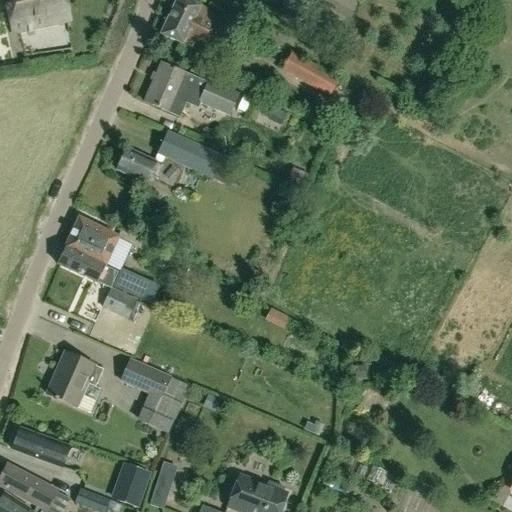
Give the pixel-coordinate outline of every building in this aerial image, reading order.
[(4,0),(9,17),(12,33),(70,20),(69,18),(65,0),(4,0)] [(204,56),(222,20),(199,8),(199,7),(185,0),(176,0),(161,35),(182,45),(175,58),(213,76),(216,70),(201,63),(204,56)] [(300,0),(297,11),(314,16),(317,4),(311,2),(311,0),(300,0)] [(280,71),(328,97),(338,78),(290,53),(280,71)] [(144,103),(179,118),(186,104),(198,109),(200,104),(229,116),(254,127),(264,105),(238,94),(208,81),(207,83),(186,74),(161,64),(144,103)] [(149,176),(172,187),(182,166),(211,180),(223,186),(234,163),(167,133),(157,155),(165,158),(161,166),(155,163),(126,149),(116,171),(145,185),(149,176)] [(293,169),(287,182),(301,189),(307,175),(293,169)] [(78,219),(64,248),(104,267),(117,240),(118,238),(78,219)] [(122,229),(118,238),(117,240),(131,247),(139,251),(145,240),(122,229)] [(117,274),(104,267),(64,248),(64,249),(65,249),(57,265),(96,284),(96,283),(110,289),(117,274)] [(112,287),(149,305),(158,286),(121,269),(112,287)] [(143,304),(111,288),(101,307),(133,323),(143,304)] [(46,395),(75,408),(86,383),(94,387),(102,371),(64,354),(46,395)] [(171,377),(129,359),(119,383),(148,395),(136,421),(169,435),(189,387),(170,379),(171,377)] [(362,378),(361,367),(349,368),(350,379),(362,378)] [(279,370),(255,410),(279,425),(303,385),(279,370)] [(360,410),(383,406),(380,388),(357,392),(360,410)] [(219,400),(208,396),(203,407),(215,411),(219,400)] [(323,426),(315,422),(310,434),(318,438),(323,426)] [(61,469),(69,447),(19,429),(17,435),(14,434),(10,444),(13,445),(11,451),(61,469)] [(0,485),(35,506),(41,509),(46,511),(59,487),(7,460),(0,471),(0,485)] [(368,462),(361,475),(373,481),(380,469),(368,462)] [(162,509),(175,468),(163,464),(150,505),(162,509)] [(267,487),(239,476),(227,508),(237,511),(280,511),(287,495),(282,493),(284,489),(269,483),(267,487)] [(142,491),(116,482),(110,499),(136,508),(142,491)] [(39,511),(41,509),(35,506),(33,510),(2,489),(0,492),(0,511),(39,511)] [(139,511),(80,489),(74,504),(94,511),(105,511),(107,507),(119,511),(139,511)] [(224,511),(225,511),(202,503),(198,511),(224,511)]
